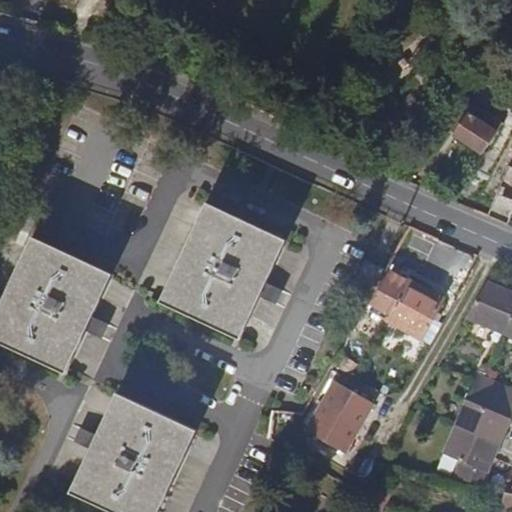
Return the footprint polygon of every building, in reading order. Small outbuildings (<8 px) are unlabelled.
[(511,88),(507,86),(496,106),(508,113),(503,122),(511,127),(511,88)] [(457,109),(466,114),(472,103),(462,98),(456,109),(457,109)] [(484,151),(503,122),(472,103),(466,114),(455,134),(484,151)] [(466,114),(457,109),(446,128),(455,134),(466,114)] [(511,195),(511,164),(510,163),(499,190),(511,195)] [(507,224),(511,212),(511,195),(499,190),(488,216),(507,224)] [(162,301),(241,340),(262,297),(268,284),(289,242),(210,203),(162,301)] [(0,308),(0,338),(66,371),(88,328),(95,314),(115,274),(36,234),(0,308)] [(375,293),(385,273),(376,269),(365,264),(355,282),(375,293)] [(375,293),(363,312),(416,341),(438,302),(405,284),(407,279),(389,269),(375,293)] [(268,284),(262,297),(278,305),(284,292),(268,284)] [(502,336),(511,313),(511,294),(488,284),(466,320),(502,336)] [(511,340),(511,313),(502,336),(511,340)] [(95,314),(88,328),(103,337),(110,323),(95,314)] [(478,377),(475,384),(473,388),(511,405),(511,391),(482,379),(478,377)] [(375,400),(339,380),(311,429),(347,449),(375,400)] [(511,405),(473,388),(454,429),(499,449),(511,420),(511,405)] [(91,446),(71,488),(118,511),(157,511),(198,430),(118,390),(116,395),(98,432),(91,446)] [(91,446),(98,432),(81,424),(74,437),(91,446)] [(487,476),(494,461),(499,449),(454,429),(443,453),(458,461),(454,482),(485,489),(487,476)] [(373,505),(383,509),(392,493),(382,487),(370,504),(373,505)] [(511,511),(511,495),(510,495),(504,494),(500,510),(511,511)]
